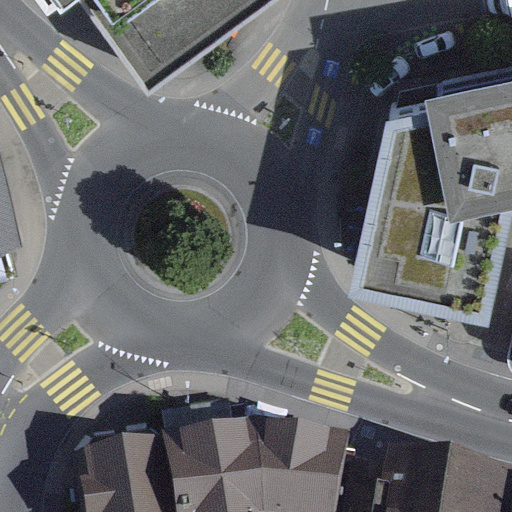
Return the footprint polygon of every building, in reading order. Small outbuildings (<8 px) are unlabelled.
[(107,0),(153,62),(238,0),(107,0)] [(511,59),(406,81),(410,104),(375,98),(343,273),(467,296),(486,185),(511,180),(511,59)] [(0,268),(12,265),(2,230),(7,228),(0,202),(0,268)] [(167,458),(175,511),(333,511),(343,456),(260,443),(167,458)] [(175,511),(167,458),(82,470),(88,511),(175,511)] [(483,511),(488,484),(394,468),(386,511),(483,511)]
